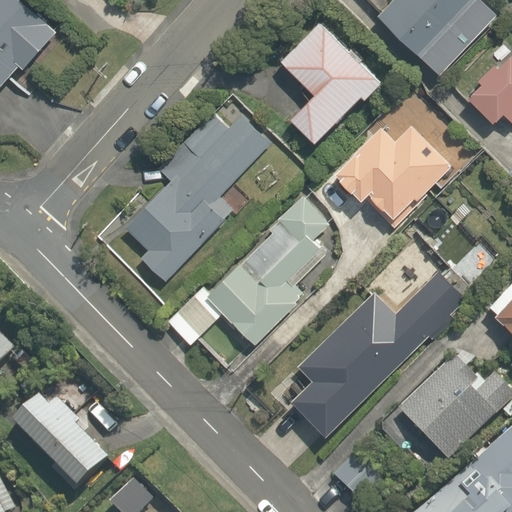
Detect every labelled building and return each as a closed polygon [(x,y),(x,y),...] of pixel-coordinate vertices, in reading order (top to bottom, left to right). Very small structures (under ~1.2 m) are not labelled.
[(0,0),(0,88),(22,63),(26,67),(59,30),(24,0),(0,0)] [(430,55),(444,68),(464,48),(449,33),(481,0),(394,0),(382,12),(427,58),(430,55)] [(295,116),(319,140),(364,94),(368,97),(384,80),(323,20),(322,19),(284,58),(318,92),(295,116)] [(506,111),(511,117),(511,53),(500,66),(497,63),(482,78),(486,82),(472,97),(497,121),(506,111)] [(143,254),(168,278),(228,217),(227,215),(235,207),(222,194),(274,140),(244,112),(231,126),(215,110),(160,166),(173,178),(127,224),(151,247),(143,254)] [(366,195),(395,226),(421,202),(418,198),(454,165),(414,123),(396,139),(383,125),(355,150),(358,153),(339,171),(343,176),(342,177),(356,192),(357,190),(364,197),(366,195)] [(210,293),(257,342),(299,301),(296,298),(304,290),(291,276),(322,246),(314,238),(331,221),(305,194),(281,217),(282,218),(272,227),(275,230),(210,293)] [(405,274),(437,249),(420,227),(386,254),(388,257),(390,255),(405,274)] [(499,312),(511,323),(511,284),(495,304),(501,310),(499,312)] [(301,362),(349,412),(431,334),(434,338),(458,315),(430,286),(401,314),(377,289),(301,362)] [(184,312),(174,323),(197,344),(207,333),(184,312)] [(0,378),(3,375),(0,372),(0,364),(16,348),(0,331),(0,378)] [(15,360),(27,372),(36,363),(25,351),(15,360)] [(401,408),(450,460),(500,413),(499,412),(511,399),(511,387),(497,372),(487,382),(479,374),(477,376),(457,355),(401,408)] [(54,467),(76,490),(111,456),(77,422),(80,420),(59,398),(52,405),(42,396),(17,421),(57,463),(54,467)] [(368,441),(334,476),(358,500),(392,465),(368,441)] [(154,511),(163,502),(140,483),(115,511),(154,511)] [(10,511),(0,484),(0,511),(10,511)] [(478,505),(462,490),(440,511),(511,511),(511,501),(504,510),(489,494),(478,505)]
